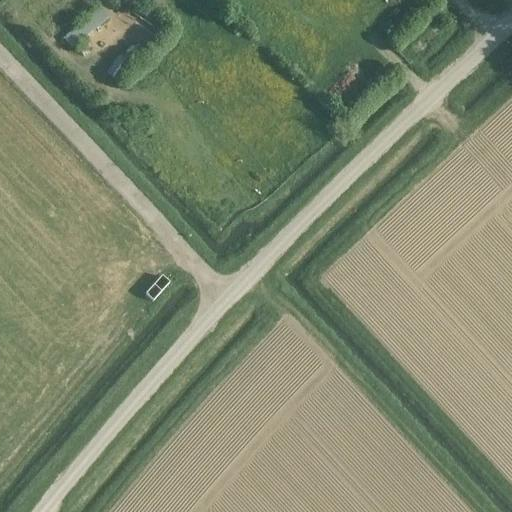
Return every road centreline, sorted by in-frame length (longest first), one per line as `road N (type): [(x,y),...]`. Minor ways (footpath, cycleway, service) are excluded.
road 1 (unclassified): [(55,511),(231,299),(373,153),(511,28)]
road 2 (track): [(231,299),(0,58)]
